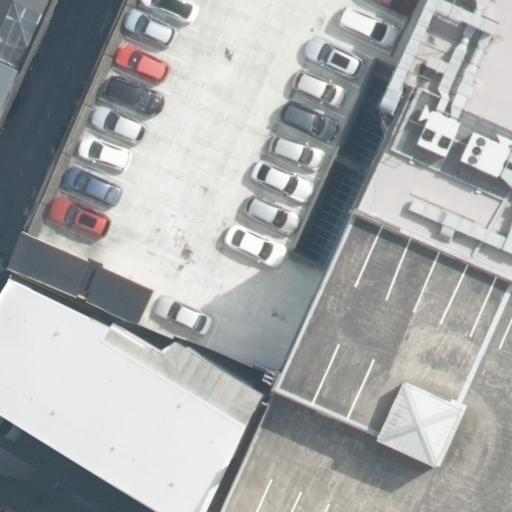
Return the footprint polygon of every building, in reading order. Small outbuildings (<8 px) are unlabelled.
[(0,0),(0,125),(54,0),(0,0)] [(283,395),(358,221),(353,219),(408,95),(392,88),(431,0),(129,0),(25,243),(18,240),(3,278),(137,338),(140,332),(283,395)] [(511,289),(511,0),(431,0),(392,88),(408,95),(353,219),(358,221),(511,289)] [(511,511),(511,289),(358,221),(283,395),(228,511),(511,511)] [(96,327),(8,289),(0,302),(0,451),(100,511),(224,511),(268,414),(170,353),(164,366),(96,327)]
